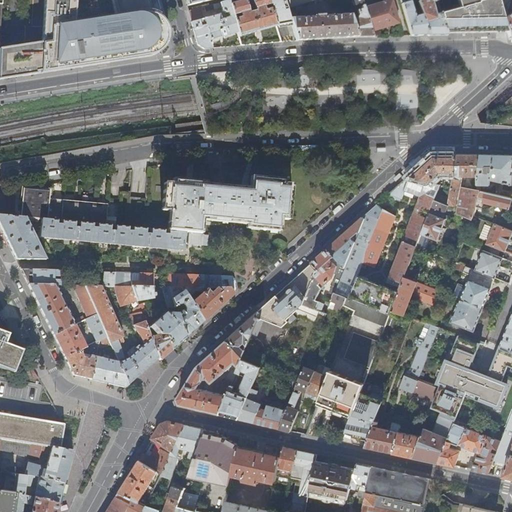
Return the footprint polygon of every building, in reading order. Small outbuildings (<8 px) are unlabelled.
[(168,33),(168,30),(159,0),(45,0),(43,42),(11,47),(0,48),(0,79),(9,79),(55,71),(77,68),(111,63),(152,56),(157,54),(158,54),(161,52),(162,50),(164,48),(165,46),(167,43),(168,40),(168,38),(168,33)] [(203,18),(191,21),(193,29),(197,44),(203,48),(212,47),(210,40),(237,31),(230,4),(229,0),(204,6),(206,11),(221,7),(222,11),(226,12),(228,12),(229,16),(221,19),(219,14),(204,18),(203,18)] [(237,31),(239,36),(276,25),(268,0),(251,0),(255,11),(249,12),(246,0),(245,0),(243,0),(230,4),(237,31)] [(251,0),(246,0),(249,12),(255,11),(251,0)] [(268,0),(276,25),(276,26),(282,24),(291,21),(288,12),(287,10),(287,8),(284,0),(268,0)] [(284,0),(287,8),(313,0),(284,0)] [(388,0),(365,8),(372,32),(399,23),(391,0),(388,0)] [(400,0),(411,36),(420,35),(428,35),(422,15),(415,17),(410,1),(409,2),(408,0),(400,0)] [(422,15),(428,35),(438,35),(447,35),(446,33),(440,14),(435,15),(431,2),(436,1),(436,0),(424,0),(418,2),(422,15)] [(440,14),(446,33),(452,33),(456,33),(486,32),(497,32),(507,31),(498,0),(487,0),(478,3),(477,0),(458,0),(457,0),(460,9),(440,14)] [(498,0),(507,31),(509,39),(511,38),(511,12),(509,15),(505,4),(508,1),(508,0),(498,0)] [(352,20),(357,37),(367,36),(373,36),(372,32),(365,8),(364,5),(362,6),(362,8),(357,10),(358,15),(356,19),(352,20)] [(200,7),(188,10),(191,21),(203,18),(200,7)] [(291,21),(296,40),(311,39),(327,38),(357,37),(352,20),(351,15),(324,16),(324,14),(314,15),(315,16),(301,17),(300,11),(288,12),(291,21)] [(423,163),(408,177),(428,182),(433,183),(442,176),(453,176),(453,175),(455,175),(455,154),(434,153),(423,163)] [(466,154),(455,154),(455,175),(453,175),(453,176),(451,188),(451,189),(450,190),(447,205),(448,205),(454,207),(457,203),(461,176),(478,177),(478,154),(466,154)] [(511,155),(497,155),(478,154),(478,177),(477,185),(490,185),(490,180),(511,184),(511,155)] [(396,181),(402,176),(400,173),(393,179),(396,181)] [(428,182),(408,177),(390,193),(403,198),(406,190),(421,196),(408,229),(395,265),(387,282),(401,287),(405,277),(416,247),(421,236),(421,234),(426,221),(431,209),(434,200),(440,185),(433,183),(428,182)] [(212,187),(204,186),(204,184),(189,182),(175,181),(174,184),(164,183),(162,210),(171,211),(170,222),(169,222),(168,231),(199,234),(201,218),(222,220),(231,221),(244,222),(243,226),(277,229),(278,219),(288,220),(291,185),(282,184),(282,181),(247,178),(246,190),(239,189),(228,188),(221,188),(212,187)] [(457,214),(473,219),(474,216),(476,208),(479,198),(480,191),(477,190),(462,188),(457,214)] [(25,189),(22,218),(25,218),(42,219),(57,221),(62,221),(75,222),(79,223),(93,224),(97,225),(105,225),(107,205),(49,200),(49,191),(25,189)] [(509,209),(511,199),(511,198),(480,191),(479,198),(484,199),(483,203),(484,203),(497,206),(509,209)] [(479,198),(476,208),(482,211),(484,203),(483,203),(484,199),(479,198)] [(434,200),(431,209),(444,214),(448,205),(447,205),(434,200)] [(390,315),(392,311),(397,298),(399,292),(359,276),(362,268),(366,270),(367,267),(363,265),(364,262),(366,253),(383,210),(377,204),(372,209),(367,213),(334,293),(346,297),(390,315)] [(476,208),(474,216),(490,222),(493,214),(482,211),(476,208)] [(444,214),(431,209),(426,221),(421,234),(429,237),(429,239),(427,245),(435,248),(446,219),(443,218),(444,214)] [(395,216),(383,210),(366,253),(364,262),(371,265),(375,267),(395,218),(395,216)] [(334,274),(337,275),(330,293),(334,295),(334,293),(367,213),(349,230),(331,246),(312,263),(317,269),(303,305),(319,311),(321,312),(324,304),(316,300),(321,288),(319,285),(322,281),(324,284),(334,276),(334,274)] [(22,218),(0,215),(0,226),(10,247),(16,259),(46,260),(25,218),(22,218)] [(204,235),(199,234),(168,231),(168,234),(163,234),(164,231),(151,229),(150,234),(145,234),(146,229),(133,228),(132,231),(128,230),(128,227),(116,226),(115,231),(110,230),(110,226),(105,225),(97,225),(97,227),(93,227),(93,224),(79,223),(79,227),(74,227),(75,222),(62,221),(62,224),(57,223),(57,221),(42,219),(40,237),(69,240),(134,246),(157,248),(183,251),(185,236),(189,236),(188,244),(203,246),(204,235)] [(511,231),(494,224),(486,243),(506,251),(511,235),(511,231)] [(495,278),(503,259),(494,255),(483,251),(475,270),(484,274),(495,278)] [(317,269),(312,263),(287,285),(262,308),(255,327),(259,329),(264,319),(281,327),(287,322),(286,321),(295,311),(302,304),(303,305),(317,269)] [(475,270),(466,266),(464,272),(471,275),(461,300),(483,309),(495,278),(484,274),(475,270)] [(60,271),(21,270),(24,276),(29,285),(56,285),(60,285),(60,283),(62,282),(62,281),(60,281),(60,280),(53,280),(54,277),(60,277),(60,271)] [(115,273),(104,273),(103,286),(114,286),(115,278),(115,273)] [(153,286),(154,274),(140,274),(140,282),(132,282),(132,287),(138,302),(154,299),(153,286)] [(235,288),(232,277),(224,277),(218,276),(167,275),(167,287),(181,287),(228,289),(233,294),(235,288)] [(440,292),(405,277),(401,287),(399,292),(397,298),(392,311),(408,318),(410,314),(405,312),(411,297),(435,306),(440,292)] [(114,286),(132,287),(132,282),(132,278),(115,278),(114,286)] [(56,285),(29,285),(34,296),(46,321),(53,335),(75,325),(56,285)] [(97,315),(85,286),(70,286),(70,289),(75,289),(88,319),(97,315)] [(137,377),(158,359),(159,358),(151,338),(149,333),(150,333),(146,325),(142,313),(129,315),(133,325),(145,344),(140,347),(139,346),(136,348),(135,347),(128,353),(130,357),(129,357),(124,360),(123,356),(120,346),(121,346),(118,340),(121,339),(122,342),(125,341),(123,338),(123,337),(118,326),(110,307),(101,286),(85,286),(97,315),(103,327),(107,337),(111,346),(112,349),(113,349),(119,362),(129,384),(137,377)] [(120,307),(138,302),(132,287),(114,286),(120,307)] [(195,329),(204,321),(192,303),(189,298),(181,287),(167,287),(162,286),(166,304),(173,302),(175,309),(182,304),(185,308),(182,310),(183,311),(178,314),(165,313),(152,325),(150,327),(158,336),(151,338),(159,358),(158,359),(160,360),(195,329)] [(226,301),(234,294),(233,294),(228,289),(181,287),(189,298),(196,292),(201,292),(202,294),(192,303),(204,321),(226,301)] [(346,297),(334,293),(334,295),(331,301),(342,306),(346,297)] [(386,326),(390,315),(346,297),(342,306),(354,311),(353,314),(386,326)] [(474,331),(483,309),(461,300),(460,299),(451,323),(474,331)] [(303,305),(302,304),(295,311),(314,321),(319,311),(303,305)] [(142,313),(146,325),(152,322),(146,306),(140,308),(142,313)] [(354,311),(342,306),(341,310),(353,315),(353,314),(354,311)] [(255,327),(262,308),(230,337),(227,340),(242,358),(245,350),(242,346),(245,343),(247,345),(251,336),(255,327)] [(97,315),(88,319),(86,320),(96,342),(99,340),(107,337),(103,327),(97,315)] [(511,318),(510,324),(503,340),(502,345),(511,349),(511,318)] [(75,325),(53,335),(59,346),(64,357),(80,349),(86,347),(75,325)] [(420,376),(438,328),(434,327),(429,325),(428,328),(429,329),(427,335),(426,334),(424,341),(423,340),(419,339),(416,346),(419,347),(411,367),(413,368),(412,370),(410,375),(406,373),(405,373),(400,386),(414,392),(420,376)] [(259,329),(255,327),(251,336),(256,338),(259,329)] [(0,367),(5,370),(12,373),(12,372),(13,373),(22,350),(6,344),(8,336),(8,335),(0,331),(0,367)] [(370,367),(380,342),(354,333),(344,357),(370,367)] [(511,349),(502,345),(490,375),(470,367),(480,342),(461,335),(441,385),(436,400),(433,406),(443,410),(434,433),(424,430),(421,437),(413,457),(439,463),(446,445),(448,441),(455,420),(460,409),(466,392),(481,398),(480,400),(502,409),(511,383),(503,380),(508,365),(511,366),(511,349)] [(97,348),(111,346),(107,337),(99,340),(97,348)] [(74,376),(91,379),(96,357),(97,348),(99,340),(96,342),(92,344),(90,356),(85,355),(83,355),(80,349),(64,357),(69,366),(74,376)] [(220,414),(231,385),(237,373),(242,359),(242,358),(227,340),(213,352),(198,366),(177,399),(180,405),(220,414)] [(126,387),(129,384),(119,362),(109,360),(110,356),(104,355),(103,359),(96,357),(91,379),(107,383),(126,387)] [(261,366),(242,359),(237,373),(241,374),(243,370),(248,372),(242,388),(244,389),(242,394),(233,391),(234,387),(231,385),(220,414),(230,417),(239,419),(254,383),(261,366)] [(286,430),(291,431),(299,411),(293,409),(301,389),(307,391),(315,371),(305,367),(299,381),(280,429),(286,430)] [(320,369),(317,368),(315,371),(307,391),(321,397),(328,377),(319,373),(320,369)] [(38,378),(33,369),(29,371),(35,380),(38,378)] [(319,401),(352,414),(361,391),(364,383),(331,370),(328,377),(321,397),(319,401)] [(436,400),(441,385),(420,376),(414,392),(436,400)] [(274,427),(280,429),(299,381),(292,379),(286,393),(288,394),(283,409),(268,405),(269,401),(268,400),(269,396),(266,395),(263,402),(255,423),(270,426),(274,427)] [(248,421),(255,423),(263,402),(254,398),(257,389),(256,388),(257,385),(254,383),(239,419),(248,421)] [(293,409),(299,411),(301,407),(307,391),(301,389),(293,409)] [(376,418),(384,398),(372,393),(371,395),(361,391),(352,414),(344,436),(352,438),(368,441),(376,418)] [(511,453),(511,451),(511,412),(507,427),(504,433),(496,455),(494,460),(507,465),(511,453)] [(0,438),(61,449),(65,425),(63,425),(0,414),(0,438)] [(382,451),(394,453),(398,432),(390,430),(377,427),(380,419),(376,418),(368,441),(366,447),(382,451)] [(472,470),(489,474),(494,460),(496,455),(504,433),(498,430),(495,438),(466,427),(467,424),(455,420),(448,441),(453,443),(479,452),(472,470)] [(173,450),(185,425),(168,421),(162,424),(158,430),(151,441),(155,444),(158,441),(171,449),(169,452),(162,449),(156,459),(152,468),(158,471),(162,474),(173,450)] [(390,430),(398,432),(401,424),(392,422),(390,430)] [(200,443),(205,429),(197,427),(185,425),(173,450),(162,474),(161,475),(161,476),(170,480),(181,448),(192,451),(189,457),(194,459),(200,443)] [(239,447),(239,444),(218,432),(208,430),(205,429),(194,459),(188,476),(230,486),(232,477),(239,447)] [(403,455),(413,457),(421,437),(398,432),(394,453),(403,455)] [(69,467),(73,451),(61,449),(0,438),(0,450),(5,451),(5,452),(40,458),(41,455),(49,457),(45,472),(38,470),(39,466),(28,463),(26,469),(10,467),(9,474),(18,475),(41,477),(64,483),(69,467)] [(451,447),(446,445),(439,463),(455,466),(461,451),(451,447)] [(290,448),(283,446),(280,456),(278,468),(293,471),(297,449),(290,448)] [(278,468),(280,456),(239,447),(232,477),(265,484),(265,480),(275,482),(278,468)] [(310,452),(297,449),(293,471),(291,476),(303,479),(300,492),(294,491),(290,511),(296,511),(304,511),(309,491),(316,460),(317,454),(310,452)] [(511,451),(511,453),(507,465),(503,477),(511,478),(511,451)] [(144,453),(140,460),(152,468),(156,459),(144,453)] [(133,499),(139,502),(158,471),(152,468),(140,460),(131,474),(119,492),(133,499)] [(356,469),(316,460),(309,491),(321,494),(321,495),(338,499),(338,497),(349,499),(352,488),(356,469)] [(366,495),(372,466),(365,465),(358,463),(356,469),(352,488),(357,489),(359,483),(362,484),(360,494),(366,495)] [(399,472),(372,466),(366,495),(362,511),(422,511),(427,491),(430,479),(399,472)] [(0,511),(12,511),(15,493),(18,475),(9,474),(6,473),(4,492),(0,491),(0,511)] [(61,493),(64,483),(41,477),(18,475),(15,493),(24,495),(26,486),(34,487),(38,487),(35,498),(58,504),(61,493)] [(184,490),(173,486),(164,511),(165,511),(176,511),(178,507),(183,492),(184,490)] [(133,499),(119,492),(118,494),(117,496),(131,503),(133,499)] [(196,510),(200,497),(183,492),(178,507),(196,511),(196,510)] [(56,511),(58,504),(35,498),(32,498),(28,496),(24,495),(15,493),(12,511),(56,511)] [(126,511),(131,503),(117,496),(110,507),(107,511),(126,511)] [(139,502),(133,499),(131,503),(126,511),(142,511),(146,505),(139,502)] [(268,511),(269,510),(227,501),(224,511),(268,511)]
